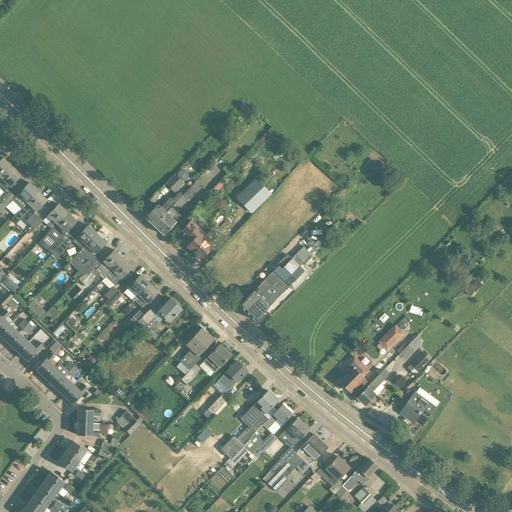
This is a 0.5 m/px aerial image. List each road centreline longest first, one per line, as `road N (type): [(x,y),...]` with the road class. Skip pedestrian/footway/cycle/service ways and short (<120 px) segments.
road 1 (tertiary): [(473,511),(345,422),(250,340),(0,95)]
road 2 (residential): [(0,363),(59,421),(0,508)]
